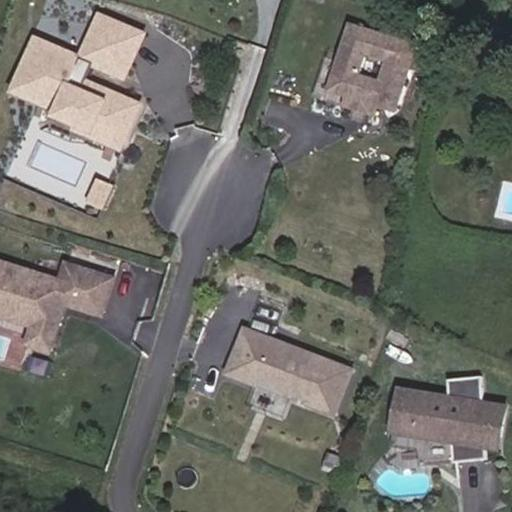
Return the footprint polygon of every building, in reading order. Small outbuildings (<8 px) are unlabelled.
[(119,73),(138,29),(99,12),(81,54),(36,35),(15,83),(81,111),(76,121),(124,141),(140,101),(86,78),(93,62),(119,73)] [(396,102),(416,39),(353,19),(340,57),(332,82),(358,90),(361,88),(369,91),(370,94),(378,96),(396,102)] [(124,75),(143,31),(138,29),(119,73),(124,75)] [(358,90),(332,82),(340,57),(326,53),(313,92),(345,102),(347,97),(376,106),(378,96),(370,94),(369,91),(361,88),(358,90)] [(124,141),(76,121),(81,111),(15,83),(13,88),(59,107),(51,125),(71,133),(75,125),(121,146),(124,141)] [(104,207),(114,182),(98,175),(88,200),(104,207)] [(104,295),(115,259),(68,244),(62,261),(0,241),(0,287),(3,289),(4,286),(38,297),(32,316),(37,325),(52,330),(64,293),(59,292),(62,282),(104,295)] [(350,367),(243,323),(225,368),(254,380),(256,375),(307,396),(305,401),(331,412),(350,367)] [(506,440),(511,409),(490,405),(488,379),(455,382),(456,399),(407,390),(403,409),(423,413),(419,436),(399,432),(396,447),(423,452),(424,467),(493,462),(492,441),(506,440)] [(419,436),(423,413),(403,409),(399,432),(419,436)]
